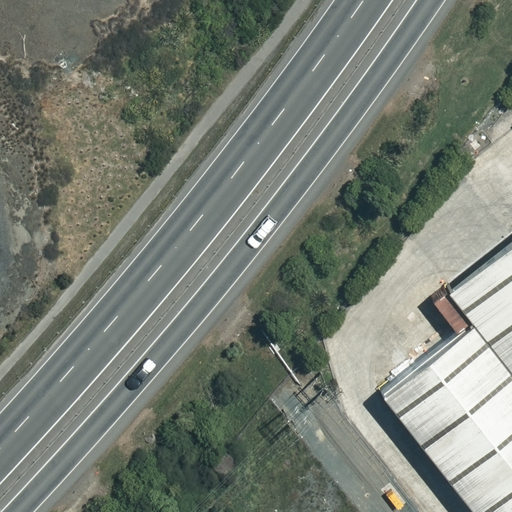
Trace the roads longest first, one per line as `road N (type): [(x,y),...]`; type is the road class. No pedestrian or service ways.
road 1 (trunk): [(427,0),(245,250),(16,511)]
road 2 (trunk): [(0,444),(140,288),(356,0)]
